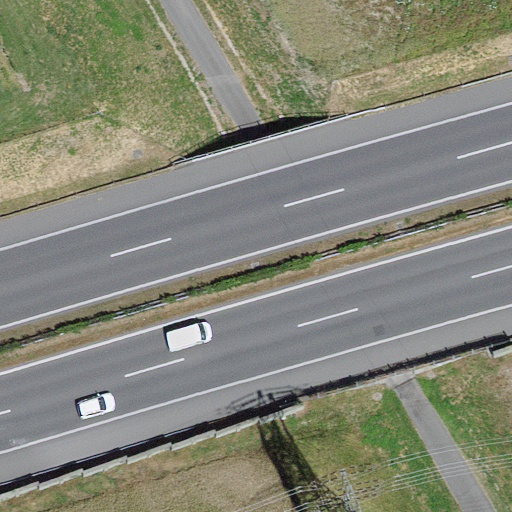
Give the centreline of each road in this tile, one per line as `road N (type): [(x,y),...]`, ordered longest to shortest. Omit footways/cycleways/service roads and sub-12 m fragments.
road 1 (unclassified): [(176,0),(482,511)]
road 2 (motorway): [(511,143),(0,291)]
road 3 (motorway): [(0,415),(511,270)]
